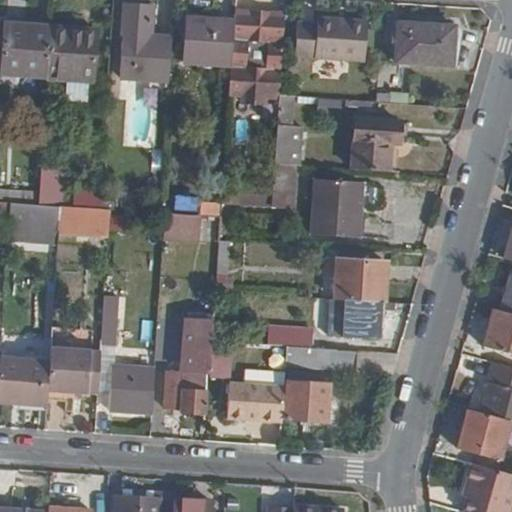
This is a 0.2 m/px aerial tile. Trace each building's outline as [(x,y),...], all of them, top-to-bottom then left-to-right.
[(178,80),(181,37),(157,35),(160,5),(134,3),(129,77),(178,80)] [(289,55),(292,14),(261,12),(259,46),(278,48),(278,54),(289,55)] [(242,65),(245,21),(197,17),(195,61),(242,65)] [(378,58),(380,19),(330,17),(329,22),(309,21),(307,55),(378,58)] [(466,66),(468,24),(411,20),(409,63),(466,66)] [(60,26),(60,23),(13,21),(10,72),(56,75),(60,26)] [(103,83),(106,29),(60,26),(56,75),(56,80),(103,83)] [(300,165),(305,95),(290,94),(285,164),(300,165)] [(317,110),(340,111),(340,100),(318,99),(317,110)] [(400,172),(402,143),(410,143),(412,122),(358,118),(354,169),(400,172)] [(72,193),(73,164),(50,162),(47,203),(70,205),(77,205),(78,193),(72,193)] [(297,215),(300,165),(285,164),(283,195),(233,192),(232,211),(297,215)] [(367,239),(371,181),(332,177),(328,235),(367,239)] [(108,207),(110,187),(84,186),(83,205),(108,207)] [(118,235),(119,208),(108,207),(83,205),(77,205),(70,205),(68,231),(118,235)] [(209,240),(211,215),(176,212),(174,237),(209,240)] [(228,274),(228,240),(218,240),(217,273),(228,274)] [(247,260),(281,267),(283,257),(274,255),(276,246),(251,241),(247,260)] [(395,304),(397,264),(351,260),(348,301),(395,304)] [(127,347),(131,297),(114,296),(111,347),(127,347)] [(392,341),(395,304),(348,301),(344,300),(342,326),(354,326),(354,339),(392,341)] [(511,355),(511,315),(506,313),(495,351),(511,355)] [(216,375),(219,320),(195,318),(192,373),(216,375)] [(339,350),(340,336),(271,331),(271,346),(297,348),(339,350)] [(238,380),(240,344),(222,343),(220,378),(238,380)] [(0,378),(7,379),(9,354),(10,346),(0,346),(0,378)] [(109,375),(111,350),(60,346),(60,357),(57,391),(108,394),(109,375)] [(367,368),(369,352),(339,350),(297,348),(296,362),(367,368)] [(57,391),(60,357),(9,354),(7,379),(6,405),(56,408),(57,391)] [(511,368),(506,367),(492,416),(511,421),(511,368)] [(163,413),(165,370),(124,368),(123,375),(109,375),(108,394),(122,395),(120,410),(163,413)] [(214,415),(216,375),(192,373),(177,372),(174,408),(191,409),(191,414),(214,415)] [(337,424),(339,387),(298,382),(295,421),(337,424)] [(292,422),(294,387),(240,384),(238,419),(292,422)] [(511,463),(511,423),(479,414),(468,451),(511,463)] [(511,511),(511,474),(485,466),(478,486),(484,488),(476,511),(511,511)] [(169,511),(170,499),(131,496),(130,511),(169,511)] [(183,511),(184,501),(184,499),(170,499),(169,511),(183,511)] [(221,511),(222,503),(184,501),(183,511),(221,511)]
